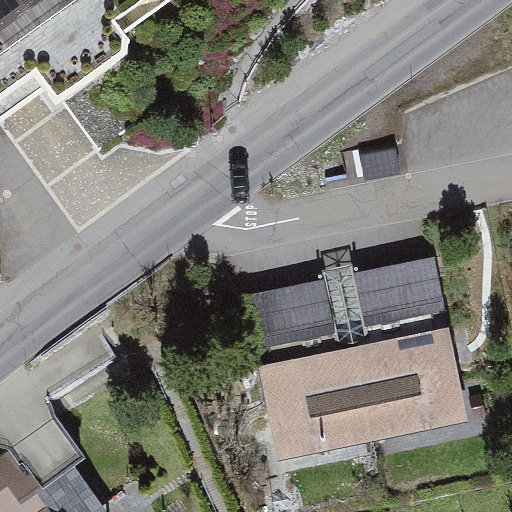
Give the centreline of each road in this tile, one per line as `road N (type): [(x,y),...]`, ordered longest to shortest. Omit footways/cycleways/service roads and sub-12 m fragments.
road 1 (tertiary): [(470,0),(200,201)]
road 2 (residential): [(511,183),(264,233),(225,226),(200,201)]
road 3 (tertiary): [(200,201),(0,353)]
